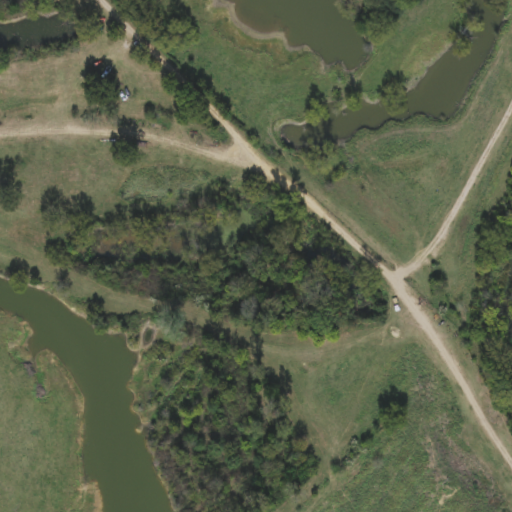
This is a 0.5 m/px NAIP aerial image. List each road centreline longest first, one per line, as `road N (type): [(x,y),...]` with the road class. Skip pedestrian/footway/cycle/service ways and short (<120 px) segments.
road 1 (residential): [(0,105),(62,96),(144,109),(200,125),(258,156),(363,257),(501,511)]
road 2 (residential): [(363,257),(437,253),(511,111)]
road 3 (residential): [(113,0),(221,137)]
